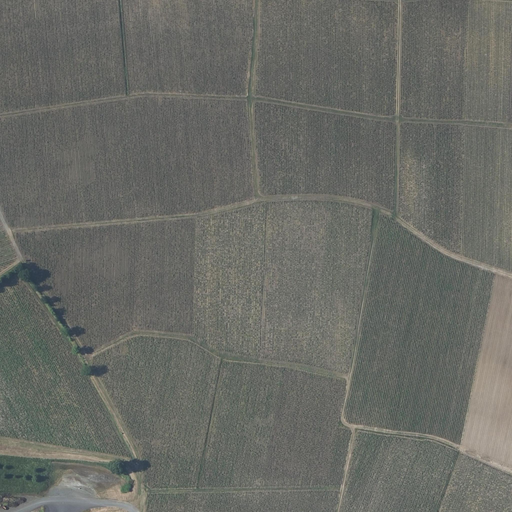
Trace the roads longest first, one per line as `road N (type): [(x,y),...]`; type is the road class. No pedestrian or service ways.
road 1 (track): [(511,276),(447,254),(383,211),(338,199),(259,200),(205,214),(7,231)]
road 2 (track): [(511,126),(159,94),(0,116)]
road 3 (track): [(511,472),(434,437),(341,419),(374,208)]
road 4 (track): [(21,260),(134,448),(134,511)]
road 5 (track): [(347,379),(224,356),(176,335),(129,334),(84,357)]
road 6 (track): [(0,288),(21,276),(81,359),(129,450)]
road 7 (track): [(399,0),(393,218)]
road 8 (track): [(341,489),(138,491)]
road 9 (track): [(255,0),(249,98),(256,201)]
road 10 (track): [(140,470),(0,441)]
road 11 (track): [(511,0),(391,0)]
